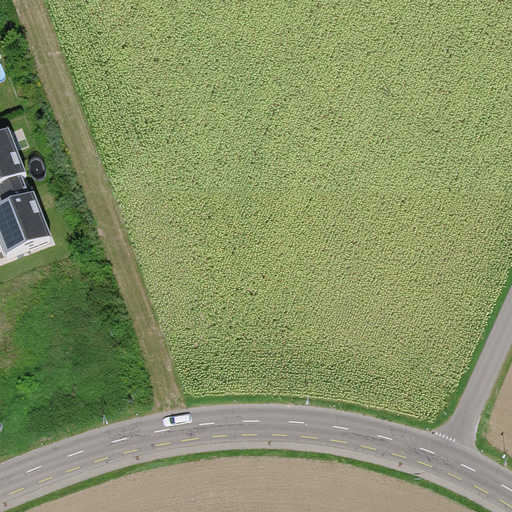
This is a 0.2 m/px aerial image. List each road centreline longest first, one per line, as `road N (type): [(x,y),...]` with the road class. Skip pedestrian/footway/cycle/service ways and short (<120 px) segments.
road 1 (tertiary): [(448,459),(337,429),(275,421),(208,425),(85,452),(0,486)]
road 2 (unclassified): [(511,316),(448,459)]
